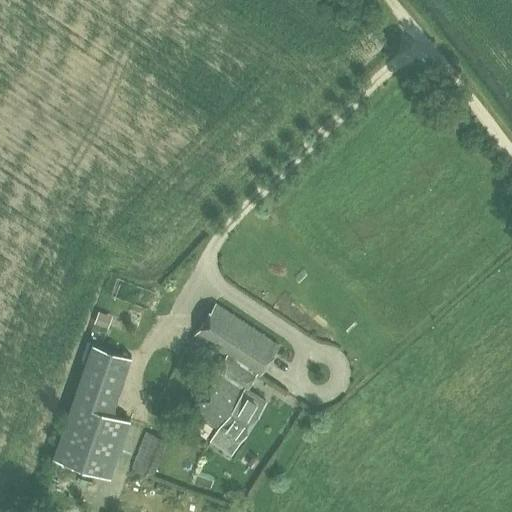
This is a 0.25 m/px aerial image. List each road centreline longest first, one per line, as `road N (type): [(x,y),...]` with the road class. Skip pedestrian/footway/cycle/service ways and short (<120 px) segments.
road 1 (track): [(419,35),(213,238),(204,257)]
road 2 (track): [(511,149),(387,0)]
